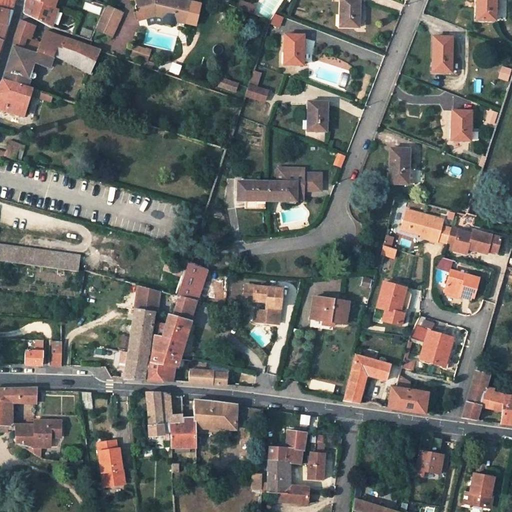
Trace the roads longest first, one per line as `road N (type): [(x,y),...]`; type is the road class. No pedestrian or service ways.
road 1 (unclassified): [(0,377),(353,414)]
road 2 (residential): [(234,260),(327,241),(415,0)]
road 3 (unclassified): [(353,414),(511,433)]
